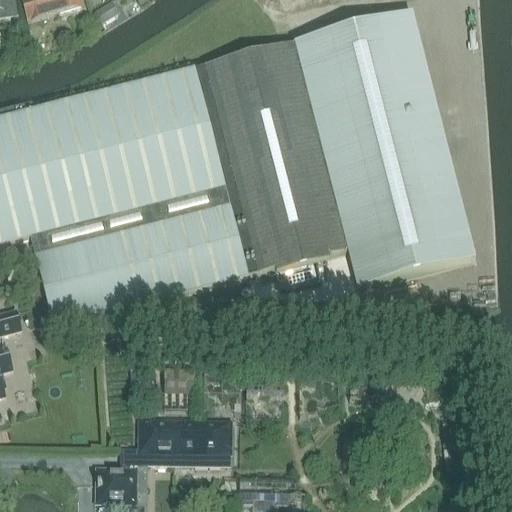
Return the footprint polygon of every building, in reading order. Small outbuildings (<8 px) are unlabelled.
[(0,0),(0,22),(18,20),(14,0),(0,0)] [(26,0),(20,2),(27,27),(82,11),(78,0),(26,0)] [(101,27),(118,16),(111,6),(94,16),(101,27)] [(90,228),(30,243),(40,283),(48,311),(53,332),(85,324),(349,256),(358,295),(475,265),(446,154),(411,19),(308,46),(294,49),(195,75),(225,193),(90,228)] [(0,250),(30,243),(90,228),(225,193),(195,75),(26,118),(24,109),(0,115),(0,250)] [(0,320),(0,341),(1,341),(20,336),(16,320),(15,317),(0,320)] [(0,403),(4,403),(0,385),(0,379),(11,376),(6,353),(4,354),(0,354),(0,403)] [(230,471),(230,459),(230,427),(138,425),(138,454),(120,454),(119,474),(96,474),(96,509),(124,510),(124,511),(145,511),(146,470),(230,471)]
